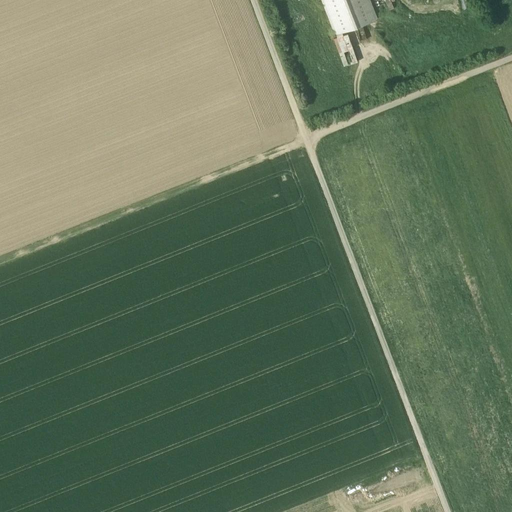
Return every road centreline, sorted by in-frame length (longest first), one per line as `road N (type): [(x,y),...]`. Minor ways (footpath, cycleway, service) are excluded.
road 1 (track): [(0,260),(511,57)]
road 2 (track): [(446,511),(253,0)]
